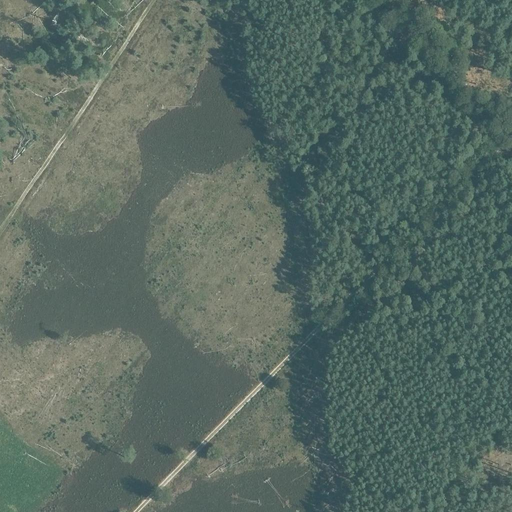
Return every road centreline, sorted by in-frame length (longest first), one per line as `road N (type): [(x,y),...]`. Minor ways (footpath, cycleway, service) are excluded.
road 1 (track): [(508,134),(137,511)]
road 2 (track): [(154,0),(0,232)]
road 3 (track): [(387,0),(508,134)]
